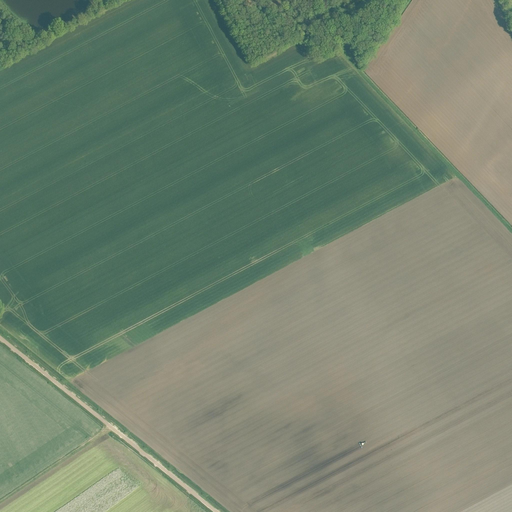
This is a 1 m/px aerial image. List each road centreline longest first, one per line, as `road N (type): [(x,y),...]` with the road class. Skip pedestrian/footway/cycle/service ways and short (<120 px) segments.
road 1 (unclassified): [(215,511),(0,336)]
road 2 (track): [(0,501),(110,427)]
